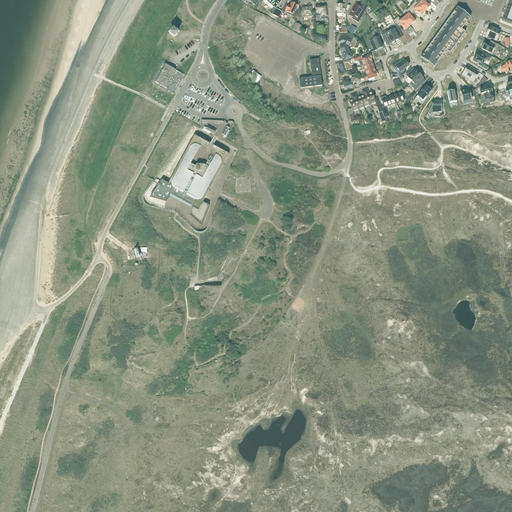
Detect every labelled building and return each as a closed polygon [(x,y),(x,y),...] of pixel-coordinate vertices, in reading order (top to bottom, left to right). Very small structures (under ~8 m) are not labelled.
[(275,8),(281,1),(279,0),(264,0),(263,2),(272,9),(270,13),(273,15),(278,18),(281,12),(276,9),(275,8)] [(425,11),(430,7),(425,2),(425,0),(416,0),(415,2),(425,11)] [(511,0),(510,7),(507,7),(502,19),(511,22),(511,0)] [(358,23),(368,7),(363,2),(359,6),(359,7),(359,8),(355,6),(354,7),(354,8),(350,15),(353,17),(353,18),(352,19),(358,23)] [(421,16),(425,11),(415,2),(409,9),(413,14),(416,11),(421,16)] [(297,6),(291,3),(290,7),(288,6),(288,5),(286,4),(282,12),(285,14),(286,12),(287,12),(287,13),(288,13),(287,14),(291,16),(292,15),(293,15),(294,13),(296,10),(295,9),(297,6)] [(340,4),(339,4),(338,4),(338,5),(337,5),(337,8),(337,9),(338,14),(337,15),(337,16),(338,17),(342,16),(342,15),(344,15),(346,15),(345,5),(343,5),(340,5),(340,4)] [(326,7),(325,6),(325,5),(325,6),(323,6),(323,7),(316,7),(316,9),(316,10),(314,10),(314,13),(319,13),(320,14),(321,17),(322,20),(321,20),(322,20),(326,19),(326,20),(327,20),(326,19),(326,16),(327,16),(326,9),(327,9),(326,7),(327,7),(328,6),(327,6),(327,7),(326,7)] [(312,15),(311,8),(302,8),(303,16),(303,18),(312,17),(312,15)] [(461,30),(470,17),(464,13),(457,8),(421,58),(427,63),(434,67),(446,51),(450,54),(465,33),(461,30)] [(410,26),(415,22),(411,16),(413,14),(409,9),(406,11),(408,14),(404,18),(410,26)] [(372,12),(370,14),(376,21),(379,19),(372,12)] [(404,18),(400,20),(398,17),(394,21),(397,26),(400,24),(405,30),(410,26),(404,18)] [(301,26),(295,23),(292,30),(297,33),(301,26)] [(351,26),(347,32),(352,35),(356,28),(351,26)] [(397,28),(396,26),(388,30),(395,42),(400,39),(397,34),(400,33),(398,28),(397,28)] [(488,33),(486,36),(493,39),(496,41),(497,38),(500,31),(490,26),(487,33),(488,33)] [(176,36),(178,34),(174,30),(170,34),(174,38),(176,36)] [(395,42),(388,30),(381,34),(382,36),(382,37),(385,41),(388,39),(390,44),(395,42)] [(345,37),(342,36),(341,36),(338,42),(341,44),(340,47),(345,60),(352,58),(348,48),(352,40),(345,37)] [(382,47),(377,37),(368,40),(371,46),(374,44),(376,49),(382,47)] [(485,42),(481,49),(492,54),(495,48),(498,49),(499,46),(490,41),(490,42),(491,42),(490,45),(489,44),(485,42)] [(477,54),(473,61),(477,63),(477,62),(479,63),(478,66),(481,68),(486,71),(488,68),(483,65),(486,60),(489,62),(491,58),(484,54),(485,55),(483,57),(477,54)] [(360,67),(363,66),(363,65),(372,62),(370,59),(371,59),(370,55),(366,56),(366,57),(365,57),(365,58),(358,60),(360,67)] [(322,86),(322,85),(319,59),(310,60),(312,78),(299,79),(300,89),(322,86)] [(402,64),(400,61),(398,62),(397,63),(394,65),(396,68),(394,70),(400,77),(406,73),(404,70),(409,66),(405,62),(402,64)] [(501,68),(502,67),(504,72),(502,72),(503,73),(507,72),(508,72),(511,71),(511,61),(506,64),(506,65),(501,68)] [(367,75),(375,72),(372,62),(363,65),(363,66),(367,75)] [(176,70),(166,64),(165,64),(155,82),(166,88),(176,70)] [(478,73),(473,69),(469,67),(468,67),(467,70),(465,69),(462,75),(471,81),(474,75),(476,77),(478,73)] [(412,82),(420,75),(416,71),(412,75),(409,72),(405,76),(411,82),(412,82)] [(374,78),(377,76),(376,72),(375,72),(367,75),(369,82),(375,80),(374,78)] [(415,91),(421,85),(419,82),(423,79),(420,75),(412,82),(411,82),(409,84),(415,91)] [(418,96),(422,100),(426,96),(428,97),(429,95),(428,94),(431,91),(426,86),(418,96)] [(490,91),(489,88),(489,87),(488,87),(486,88),(485,89),(480,91),(479,91),(480,92),(481,96),(480,96),(483,102),(484,105),(494,101),(493,98),(492,93),(491,90),(490,91)] [(454,91),(447,93),(450,107),(457,105),(454,91)] [(470,93),(467,93),(466,91),(461,92),(464,106),(472,104),(470,93)] [(402,95),(404,95),(403,92),(401,93),(394,95),(397,103),(401,102),(402,103),(403,103),(403,102),(404,102),(403,101),(404,101),(402,95)] [(375,102),(374,99),(372,93),(368,95),(366,95),(370,106),(371,106),(370,104),(375,102)] [(370,106),(366,95),(365,96),(361,98),(364,107),(369,105),(370,106)] [(385,107),(397,103),(394,95),(386,98),(385,97),(380,99),(383,106),(384,108),(385,107)] [(359,109),(364,107),(361,98),(357,99),(355,100),(359,110),(360,110),(359,109)] [(377,98),(374,99),(375,102),(379,113),(382,112),(380,107),(377,98)] [(358,111),(359,110),(355,100),(353,100),(349,102),(352,109),(348,110),(351,123),(357,121),(356,118),(354,118),(353,115),(353,111),(358,109),(358,111)] [(441,102),(438,102),(437,102),(435,102),(433,104),(432,104),(432,107),(430,110),(428,113),(428,114),(430,116),(438,115),(438,113),(442,113),(441,103),(441,102)] [(384,108),(383,106),(380,107),(382,112),(384,118),(389,117),(385,107),(384,108)] [(156,188),(150,197),(166,201),(170,197),(177,201),(191,208),(189,214),(202,225),(204,219),(210,206),(203,202),(203,201),(229,154),(214,145),(213,145),(212,144),(211,144),(210,143),(195,135),(184,154),(170,180),(168,183),(166,182),(163,181),(163,180),(162,180),(156,188)]
